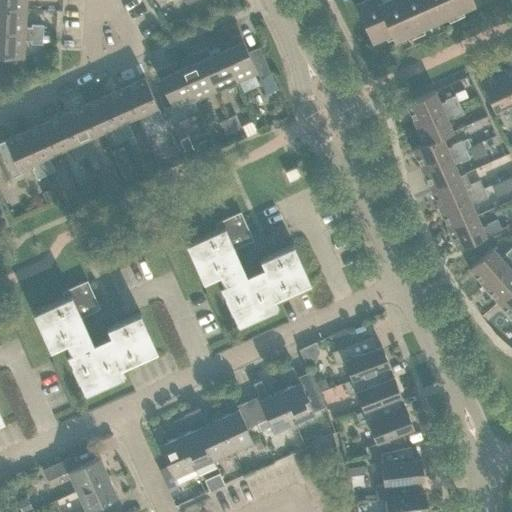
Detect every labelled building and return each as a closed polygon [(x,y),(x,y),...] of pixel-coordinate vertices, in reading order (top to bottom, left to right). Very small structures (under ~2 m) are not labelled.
[(0,0),(0,7),(25,9),(25,0),(0,0)] [(362,0),(355,4),(371,41),(391,33),(393,38),(474,2),(473,0),(362,0)] [(24,26),(25,9),(0,7),(0,31),(42,34),(43,24),(31,24),(30,27),(24,26)] [(42,44),(42,34),(0,31),(0,56),(23,58),(24,40),(30,40),(30,43),(42,44)] [(221,50),(235,82),(257,73),(264,89),(274,84),(269,73),(270,73),(259,46),(248,51),(240,34),(231,39),(233,44),(221,50)] [(235,82),(221,50),(209,55),(207,49),(198,53),(215,91),(235,82)] [(194,101),(215,91),(198,53),(189,57),(192,63),(180,68),(194,101)] [(511,67),(502,73),(511,95),(511,67)] [(194,101),(180,68),(168,74),(165,68),(156,72),(166,94),(160,96),(172,123),(199,111),(194,101)] [(511,120),(511,95),(502,73),(481,82),(494,110),(507,105),(509,110),(508,110),(511,120)] [(124,86),(137,115),(148,110),(150,114),(149,115),(154,126),(164,121),(144,77),(124,86)] [(125,120),(137,115),(124,86),(104,95),(124,139),(125,139),(133,135),(128,124),(127,125),(125,120)] [(464,89),(454,93),(455,94),(458,101),(467,97),(465,90),(464,89)] [(414,123),(459,104),(455,95),(444,99),(445,101),(440,103),(434,90),(405,103),(414,123)] [(115,143),(124,139),(104,95),(84,104),(97,133),(109,127),(111,132),(110,132),(115,143)] [(85,138),(97,133),(84,104),(65,113),(84,157),(94,153),(89,142),(87,143),(85,138)] [(441,135),(441,136),(452,131),(447,118),(451,116),(452,118),(463,113),(459,104),(414,123),(423,143),(441,135)] [(75,161),(84,157),(65,113),(45,122),(58,150),(70,145),(72,149),(70,150),(75,161)] [(227,118),(232,130),(240,126),(235,114),(227,118)] [(224,133),(232,130),(227,118),(219,121),(224,133)] [(46,156),(58,150),(45,122),(25,130),(45,175),(54,170),(49,160),(48,160),(46,156)] [(36,179),(45,175),(25,130),(0,141),(0,166),(6,179),(21,173),(19,168),(31,162),(33,167),(31,168),(36,179)] [(133,135),(125,139),(128,146),(136,142),(133,135)] [(447,148),(441,136),(441,135),(423,143),(412,148),(421,168),(465,149),(461,140),(451,144),(452,146),(447,148)] [(184,152),(192,148),(187,136),(179,139),(184,152)] [(473,159),(487,153),(482,142),(468,148),(473,159)] [(459,175),(453,163),(458,161),(459,162),(469,158),(465,149),(421,168),(430,188),(459,175)] [(177,150),(166,155),(170,165),(181,161),(177,150)] [(127,166),(118,170),(124,184),(133,180),(127,166)] [(289,181),(301,175),(297,166),(284,171),(289,181)] [(100,192),(113,187),(106,171),(94,176),(100,192)] [(439,208),(483,188),(479,179),(470,183),(465,172),(459,175),(430,188),(439,208)] [(85,193),(97,187),(91,174),(79,179),(85,193)] [(448,227),(476,215),(471,203),(476,200),(476,202),(487,197),(483,188),(439,208),(448,227)] [(243,282),(229,250),(252,240),(240,212),(215,223),(217,228),(186,242),(203,281),(218,274),(223,285),(221,286),(238,324),(277,306),(273,299),(310,282),(293,243),(260,258),(266,272),(243,282)] [(476,215),(448,227),(457,248),(501,228),(496,218),(486,223),(487,225),(482,227),(476,215)] [(483,284),(507,264),(511,259),(511,245),(504,253),(505,254),(501,258),(492,247),(468,268),(483,284)] [(497,301),(511,287),(511,270),(507,264),(483,284),(497,301)] [(90,351),(76,319),(99,308),(87,280),(61,292),(64,297),(32,311),(50,350),(65,343),(70,353),(67,354),(85,392),(124,375),(120,367),(157,351),(139,312),(107,327),(113,340),(90,351)] [(511,287),(497,301),(511,318),(511,317),(511,287)] [(384,367),(384,368),(389,366),(381,346),(376,348),(372,336),(331,352),(336,365),(345,361),(352,379),(352,380),(384,367)] [(279,390),(293,422),(313,413),(313,412),(325,407),(309,371),(297,377),(292,365),(284,369),(291,385),(279,390)] [(388,379),(384,368),(384,367),(352,380),(352,379),(343,382),(348,396),(357,392),(364,410),(364,411),(396,398),(396,399),(401,397),(393,377),(388,379)] [(293,422),(279,390),(267,395),(260,380),(253,383),(260,399),(259,399),(268,418),(257,423),(260,430),(271,425),(274,431),(293,422)] [(260,430),(257,423),(246,428),(238,409),(237,409),(230,393),(222,397),(230,412),(218,418),(232,449),(252,440),(249,435),(260,430)] [(401,410),(396,399),(396,398),(364,411),(364,410),(355,414),(360,427),(369,423),(376,442),(370,444),(373,454),(391,450),(391,449),(387,438),(413,428),(405,408),(401,410)] [(232,449),(218,418),(206,423),(199,407),(191,411),(213,458),(232,449)] [(193,467),(213,458),(191,411),(184,414),(191,430),(179,435),(193,467)] [(193,467),(179,435),(167,441),(160,425),(152,428),(159,444),(173,476),(193,467)] [(419,493),(418,481),(423,480),(420,459),(412,460),(410,445),(391,449),(391,450),(373,454),(373,455),(380,454),(381,464),(383,484),(374,485),(376,499),(385,498),(385,497),(419,493)] [(76,491),(108,476),(99,456),(74,467),(69,456),(42,469),(47,480),(67,471),(76,491)] [(363,466),(348,468),(348,476),(364,474),(363,466)] [(94,511),(92,507),(117,496),(108,476),(76,491),(85,510),(81,511),(94,511)] [(426,511),(424,492),(419,493),(385,497),(385,498),(386,511),(426,511)] [(21,511),(25,511),(32,509),(26,496),(16,500),(21,511)]
